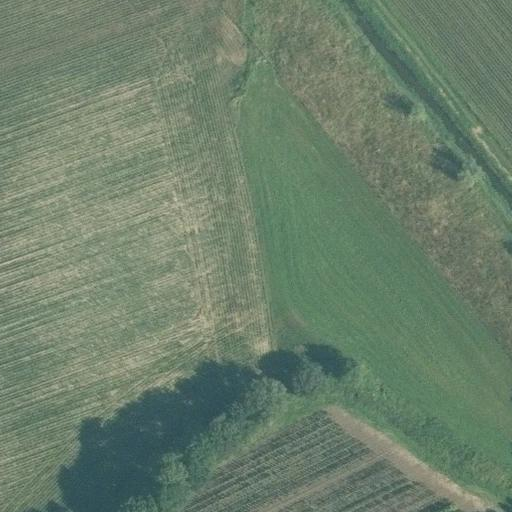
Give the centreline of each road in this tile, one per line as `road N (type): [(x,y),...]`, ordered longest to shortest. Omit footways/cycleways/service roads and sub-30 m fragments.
road 1 (track): [(511,484),(460,460),(353,387),(307,381),(237,397),(114,511)]
road 2 (track): [(511,170),(370,0)]
